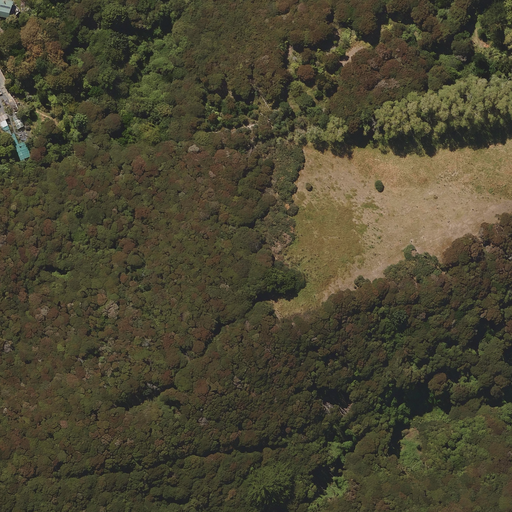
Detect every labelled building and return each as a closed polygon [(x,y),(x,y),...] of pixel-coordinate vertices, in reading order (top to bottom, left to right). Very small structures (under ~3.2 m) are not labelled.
[(15,0),(0,0),(0,12),(14,13),(15,0)] [(6,92),(0,96),(0,101),(3,106),(11,101),(6,92)] [(19,115),(13,117),(18,129),(23,126),(19,115)] [(1,118),(0,117),(0,127),(1,131),(10,127),(5,116),(1,118)] [(32,155),(27,140),(15,144),(20,160),(32,155)]
